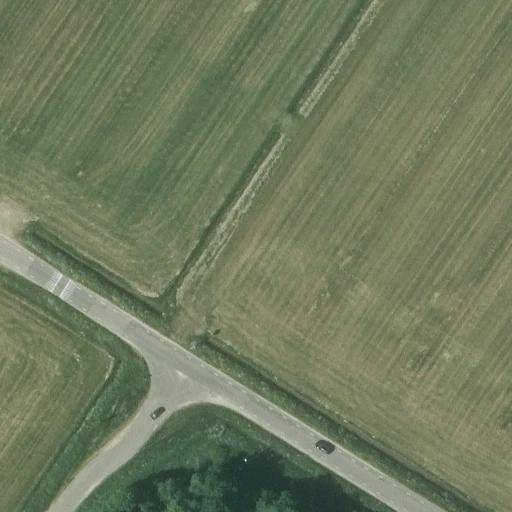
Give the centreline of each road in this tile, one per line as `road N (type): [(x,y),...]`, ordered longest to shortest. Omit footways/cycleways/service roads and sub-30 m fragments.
road 1 (unclassified): [(421,511),(188,366)]
road 2 (unclassified): [(188,366),(0,248)]
road 3 (unclassified): [(62,511),(92,473),(133,445),(188,366)]
